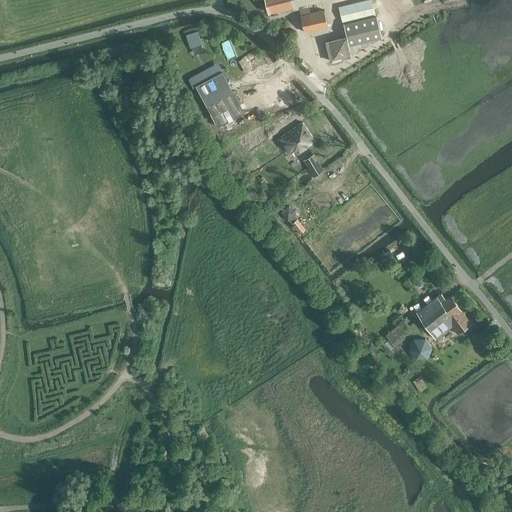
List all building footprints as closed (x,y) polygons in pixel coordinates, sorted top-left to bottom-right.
[(266,0),(270,12),(271,12),(272,15),(278,13),(277,10),(292,7),(308,3),(320,1),(321,0),(266,0)] [(363,0),(338,6),(342,23),(345,36),(346,35),(349,46),(377,39),(372,16),(376,15),(372,0),(363,0)] [(293,7),(292,7),(293,10),(299,9),(301,15),(304,31),(320,28),(320,29),(328,27),(324,9),(319,10),(320,11),(310,13),(308,3),(298,6),(294,7),(293,7)] [(186,35),(190,47),(202,43),(197,31),(186,35)] [(228,81),(222,71),(218,63),(196,75),(188,79),(193,87),(196,85),(201,96),(218,127),(244,112),(228,81)] [(286,112),(285,112),(276,119),(281,126),(291,119),(286,112)] [(234,130),(237,136),(248,129),(245,123),(234,130)] [(302,123),(279,139),(287,151),(293,147),(298,154),(315,141),(302,123)] [(248,131),(239,137),(250,153),(270,139),(264,130),(253,138),(248,131)] [(314,154),(305,160),(310,168),(311,171),(312,172),(322,167),(321,165),(319,163),(319,162),(314,154)] [(295,213),(289,205),(281,211),(287,219),(295,213)] [(290,223),(291,224),(293,226),(299,234),(305,229),(296,218),(290,223)] [(394,258),(390,250),(379,256),(384,264),(394,258)] [(441,292),(417,311),(429,328),(450,311),(447,308),(456,302),(451,295),(445,299),(441,292)] [(450,311),(429,328),(435,338),(452,326),(458,333),(471,323),(456,302),(447,308),(450,311)] [(396,325),(388,332),(394,339),(409,326),(403,319),(400,315),(392,321),(396,325)] [(429,349),(429,346),(428,343),(426,339),(424,337),(422,336),(419,335),(416,335),(414,336),(411,337),(410,339),(408,341),(407,343),(407,346),(407,350),(408,352),(410,354),(413,357),(415,357),(418,358),(422,357),(425,355),(427,353),(428,351),(429,349)]
